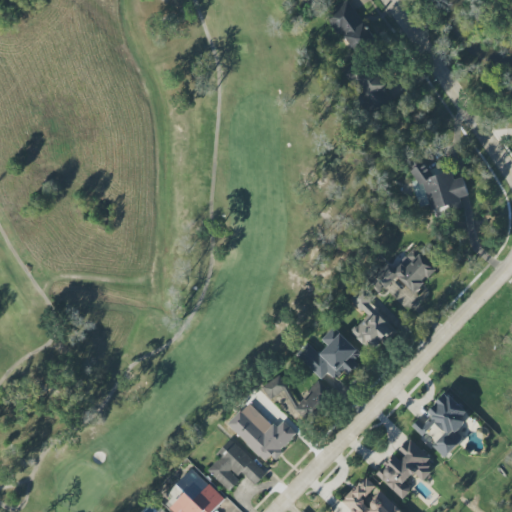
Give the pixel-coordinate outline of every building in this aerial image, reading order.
[(351,51),(373,36),(348,1),(326,16),(351,51)] [(351,75),(366,114),(391,104),(376,65),(351,75)] [(468,196),(464,178),(454,180),(452,170),(429,175),(427,165),(410,169),(419,207),(431,204),(434,217),(451,213),(451,211),(463,208),(460,198),(468,196)] [(413,294),(437,271),(415,248),(393,269),(388,263),(369,281),(380,293),(397,277),(413,294)] [(369,304),(375,297),(364,286),(351,299),(367,316),(351,332),(372,352),(394,329),(369,304)] [(321,378),(327,371),(337,380),(344,372),(349,376),(359,365),(351,358),(358,350),(332,326),(301,359),(321,378)] [(270,400),(280,393),(296,419),(330,398),(322,385),(296,401),(280,375),(262,387),(270,400)] [(447,459),(464,438),(457,432),(465,422),(461,418),(467,411),(445,392),(428,413),(431,415),(424,423),(419,419),(412,427),(423,437),(435,423),(446,433),(433,448),(447,459)] [(283,421),(276,429),(249,403),(227,425),(268,464),(297,434),(283,421)] [(229,491),(239,480),(236,477),(241,472),(255,485),(266,474),(230,439),(215,455),(219,459),(207,471),(229,491)] [(376,474),(402,499),(412,490),(405,483),(415,473),(423,481),(432,472),(425,464),(430,458),(410,439),(376,474)] [(212,511),(225,499),(195,471),(187,480),(185,478),(164,500),(176,511),(212,511)] [(402,511),(379,489),(366,477),(342,502),(352,511),(402,511)]
